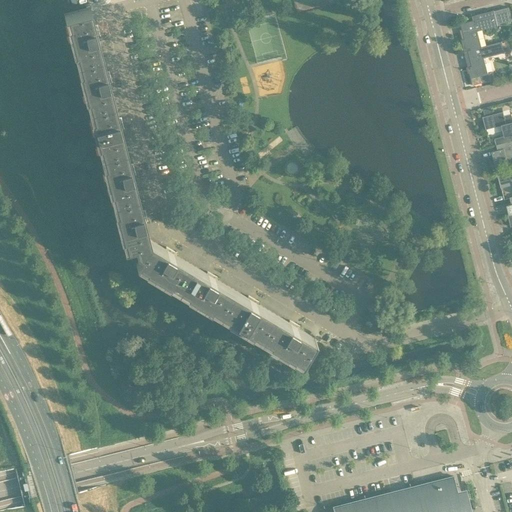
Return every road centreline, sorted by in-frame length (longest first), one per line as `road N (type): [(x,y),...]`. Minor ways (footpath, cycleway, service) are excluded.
road 1 (residential): [(117,0),(112,19),(166,226),(364,344),(510,308)]
road 2 (residential): [(510,308),(452,105)]
road 3 (primary): [(74,511),(40,407),(0,323)]
road 4 (tertiary): [(157,451),(232,441),(332,407)]
road 5 (tertiary): [(332,407),(157,451)]
road 6 (tertiary): [(157,451),(0,490)]
road 7 (tertiary): [(480,395),(444,384),(332,407)]
road 8 (primary): [(0,375),(51,511)]
